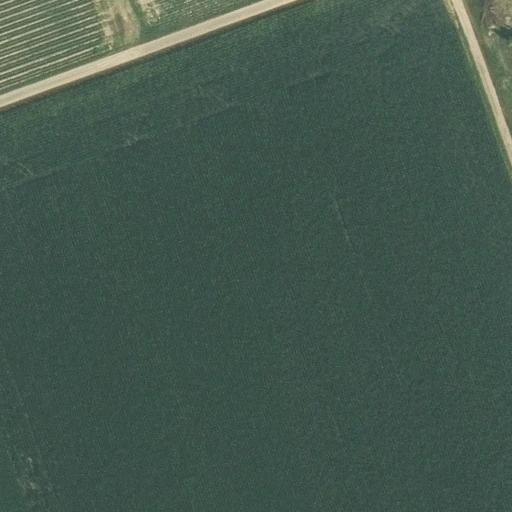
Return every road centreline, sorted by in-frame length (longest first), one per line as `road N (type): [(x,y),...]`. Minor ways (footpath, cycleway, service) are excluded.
road 1 (track): [(0,117),(335,0)]
road 2 (track): [(465,0),(511,136)]
